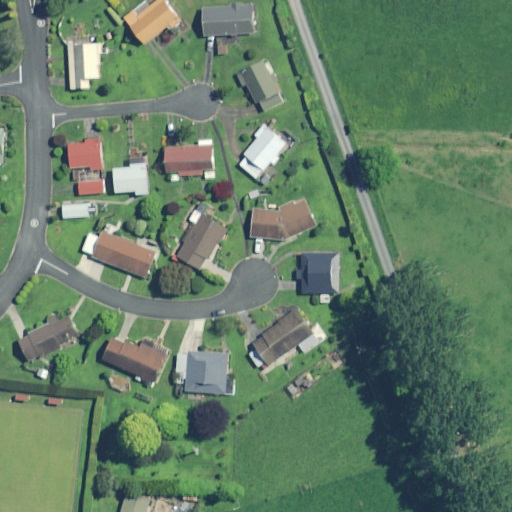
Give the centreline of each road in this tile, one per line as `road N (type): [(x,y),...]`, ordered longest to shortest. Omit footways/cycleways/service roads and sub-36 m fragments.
road 1 (residential): [(39,114),(30,250),(89,289),(150,307),(209,306),(255,279)]
road 2 (residential): [(39,114),(201,101)]
